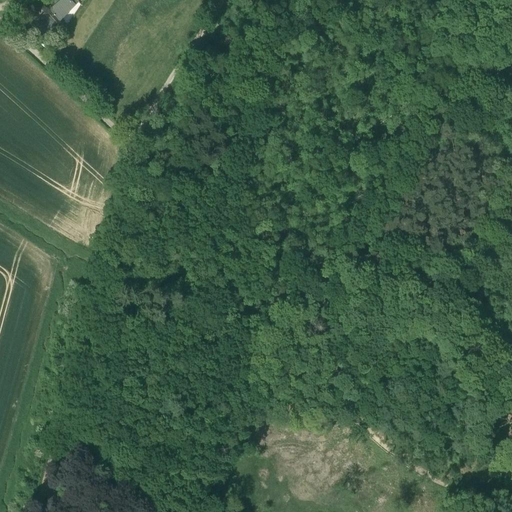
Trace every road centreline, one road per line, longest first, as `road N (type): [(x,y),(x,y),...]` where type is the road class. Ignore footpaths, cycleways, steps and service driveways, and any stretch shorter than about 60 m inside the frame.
road 1 (track): [(41,490),(129,143)]
road 2 (track): [(129,143),(222,0)]
